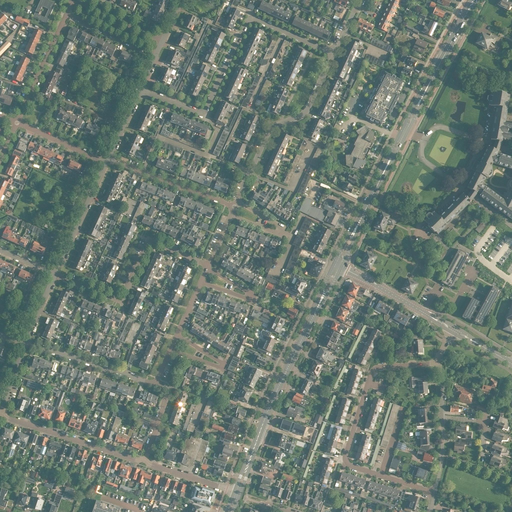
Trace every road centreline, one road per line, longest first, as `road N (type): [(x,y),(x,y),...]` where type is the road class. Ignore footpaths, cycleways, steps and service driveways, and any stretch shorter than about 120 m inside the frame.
road 1 (residential): [(139,90),(204,111),(255,17),(334,53)]
road 2 (residential): [(53,275),(117,301),(150,242),(207,265)]
road 3 (residential): [(237,200),(265,136),(307,110),(334,53)]
road 4 (residential): [(380,476),(344,456),(371,373),(395,365)]
road 5 (residential): [(144,461),(0,415)]
road 6 (primary): [(337,264),(405,129)]
road 7 (primary): [(273,398),(337,264)]
road 8 (primary): [(405,129),(473,0)]
road 9 (residential): [(155,384),(24,342)]
road 10 (residential): [(234,207),(106,159)]
road 11 (residential): [(53,275),(106,159)]
road 12 (residential): [(15,123),(64,13)]
